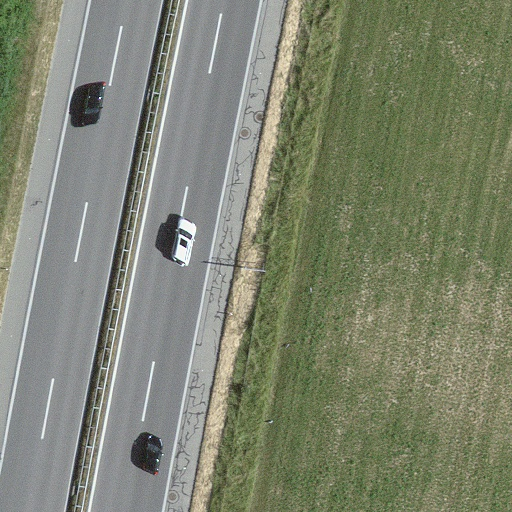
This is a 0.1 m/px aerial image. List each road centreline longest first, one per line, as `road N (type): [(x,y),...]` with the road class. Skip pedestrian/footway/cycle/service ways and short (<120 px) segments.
road 1 (motorway): [(124,0),(26,511)]
road 2 (motorway): [(124,511),(221,0)]
